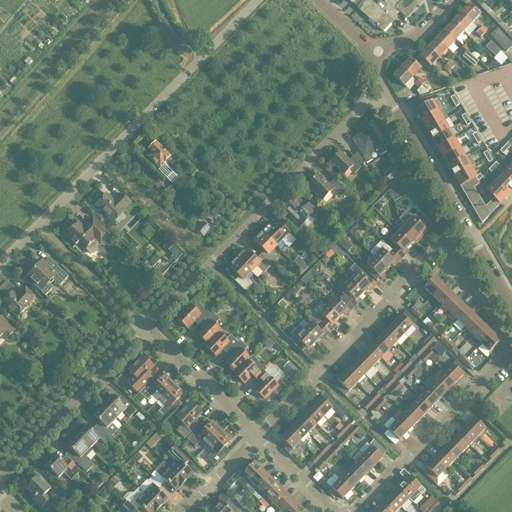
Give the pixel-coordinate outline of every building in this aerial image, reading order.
[(355,0),(353,3),(360,10),(383,32),(392,22),(391,21),(396,16),(386,7),(391,2),(388,0),(386,0),(383,4),(386,7),(382,11),(370,0),(355,0)] [(388,0),(391,2),(386,7),(396,16),(400,12),(406,18),(422,0),(388,0)] [(483,3),(479,6),(488,16),(492,12),(489,8),(492,5),(492,2),(490,0),(485,0),(483,3)] [(461,13),(472,23),(480,14),(469,4),(461,13)] [(492,12),(488,16),(497,25),(501,22),(492,12)] [(472,23),(461,13),(453,22),(464,32),(472,23)] [(453,22),(445,30),(455,41),(464,32),(453,22)] [(510,31),(501,22),(497,25),(507,35),(510,31)] [(484,35),(480,31),(479,31),(476,28),(473,31),(476,33),(476,34),(481,38),(484,35)] [(511,43),(497,29),(490,36),(506,52),(511,46),(511,43)] [(445,30),(437,39),(447,49),(455,41),(445,30)] [(447,49),(437,39),(428,48),(439,58),(447,49)] [(491,42),(485,48),(496,57),(500,52),(491,42)] [(439,58),(428,48),(420,57),(431,67),(439,58)] [(467,52),(463,48),(459,51),(464,55),(462,57),(474,67),(479,61),(468,52),(467,52)] [(402,67),(413,77),(421,69),(410,59),(402,67)] [(413,77),(402,67),(393,77),(404,87),(413,77)] [(422,86),(417,81),(414,86),(419,90),(422,86)] [(428,105),(425,99),(413,103),(417,111),(428,105)] [(436,100),(416,112),(421,121),(438,111),(438,112),(442,109),(436,100)] [(438,111),(421,121),(427,130),(443,121),(438,112),(438,111)] [(443,121),(427,130),(432,140),(449,130),(443,121)] [(353,157),(363,166),(366,162),(367,163),(372,160),(369,155),(375,151),(378,156),(386,152),(381,143),(380,143),(371,129),(352,140),(359,151),(353,157)] [(449,130),(432,140),(438,149),(454,139),(449,130)] [(454,139),(438,149),(443,159),(460,149),(454,139)] [(153,153),(148,157),(168,177),(166,178),(173,185),(179,178),(164,163),(169,157),(156,144),(150,150),(153,153)] [(460,149),(443,159),(449,168),(465,158),(460,149)] [(363,166),(353,157),(349,161),(340,152),(330,163),(344,176),(349,170),(354,175),(363,166)] [(465,158),(449,168),(454,177),(471,168),(475,166),(469,155),(465,158)] [(396,176),(399,173),(392,167),(389,170),(396,176)] [(471,168),(454,177),(460,187),(475,177),(476,178),(476,177),(471,168)] [(511,170),(509,168),(501,176),(511,185),(511,170)] [(318,175),(307,186),(322,201),(329,194),(334,199),(337,196),(339,198),(345,192),(333,180),(328,185),(318,175)] [(511,185),(501,176),(494,183),(508,197),(511,192),(511,185)] [(475,177),(460,187),(471,205),(481,200),(474,188),(480,185),(478,182),(476,178),(475,177)] [(494,183),(486,191),(494,199),(494,198),(500,204),(508,197),(494,183)] [(391,198),(403,191),(400,185),(388,192),(391,198)] [(158,187),(154,191),(159,196),(160,197),(164,193),(158,187)] [(403,191),(391,198),(394,202),(406,196),(403,191)] [(420,201),(414,191),(407,195),(413,205),(420,201)] [(107,195),(96,206),(114,223),(125,212),(123,211),(131,203),(121,194),(114,201),(107,195)] [(481,200),(471,205),(482,224),(500,204),(494,198),(494,199),(485,207),(481,200)] [(294,200),(283,211),(294,221),(291,224),(297,231),(311,217),(313,219),(321,210),(312,201),(304,210),(294,200)] [(408,212),(400,220),(406,225),(421,240),(423,238),(420,236),(426,230),(423,227),(428,221),(419,212),(413,218),(408,212)] [(78,223),(66,236),(83,253),(86,250),(88,253),(90,254),(91,254),(92,255),(94,254),(96,254),(97,252),(98,251),(98,250),(98,248),(97,247),(96,246),(98,244),(101,246),(111,236),(93,219),(83,228),(78,223)] [(202,221),(195,228),(204,237),(211,230),(202,221)] [(270,224),(261,232),(276,247),(281,241),(288,248),(296,241),(277,223),(273,227),(270,224)] [(406,225),(398,233),(411,245),(416,239),(419,242),(421,240),(406,225)] [(353,227),(349,232),(351,234),(353,236),(357,232),(353,227)] [(394,229),(386,237),(391,241),(396,246),(392,250),(402,260),(408,254),(405,251),(411,245),(398,233),(394,229)] [(276,247),(261,232),(253,241),(264,252),(260,256),(271,267),(278,259),(271,252),(276,247)] [(342,239),(338,243),(348,252),(352,248),(342,239)] [(382,241),(370,253),(374,258),(375,257),(388,269),(393,264),(395,267),(402,260),(392,250),(382,241)] [(173,246),(168,251),(173,256),(171,258),(175,262),(183,255),(173,246)] [(335,246),(331,250),(341,260),(345,255),(335,246)] [(244,249),(236,258),(251,272),(256,268),(263,274),(271,267),(260,256),(256,260),(244,249)] [(300,268),(305,263),(299,256),(294,261),(300,268)] [(374,258),(364,268),(376,280),(379,277),(382,280),(384,278),(382,276),(388,269),(375,257),(374,258)] [(42,261),(27,277),(35,284),(34,286),(45,297),(53,288),(48,284),(52,280),(59,287),(68,277),(49,258),(44,263),(42,261)] [(251,272),(236,258),(227,266),(239,277),(234,282),(245,293),(250,288),(253,285),(246,278),(251,272)] [(369,289),(371,291),(376,286),(358,268),(355,265),(350,269),(353,272),(347,278),(351,282),(364,294),(369,289)] [(302,280),(308,285),(319,273),(313,267),(302,280)] [(432,297),(443,285),(435,277),(424,288),(432,297)] [(351,282),(339,294),(354,309),(361,302),(358,299),(364,294),(351,282)] [(443,285),(432,297),(441,305),(451,293),(443,285)] [(12,293),(2,303),(17,318),(27,308),(26,307),(35,298),(26,289),(17,298),(12,293)] [(460,301),(451,293),(441,305),(449,313),(460,301)] [(354,309),(339,294),(334,298),(327,306),(340,318),(345,313),(348,315),(354,309)] [(282,300),(281,301),(278,305),(283,310),(287,305),(282,300)] [(468,309),(460,301),(449,313),(457,321),(468,309)] [(210,316),(209,315),(202,308),(197,313),(191,306),(177,320),(188,330),(196,321),(201,326),(203,323),(203,324),(203,323),(210,316)] [(319,314),(315,319),(330,333),(337,327),(334,324),(340,318),(327,306),(319,314)] [(414,315),(418,312),(413,307),(410,311),(414,315)] [(476,317),(468,309),(457,321),(465,329),(476,317)] [(203,323),(203,324),(207,327),(198,336),(208,346),(220,334),(219,334),(222,332),(215,325),(219,320),(214,315),(216,314),(213,311),(209,315),(210,316),(203,323)] [(394,324),(405,335),(413,327),(402,316),(394,324)] [(484,325),(476,317),(465,329),(473,337),(484,325)] [(330,333),(315,319),(303,331),(316,343),(322,337),(324,340),(330,333)] [(0,335),(5,341),(14,331),(4,321),(0,324),(0,335)] [(277,321),(274,324),(280,330),(283,327),(277,321)] [(431,331),(434,327),(430,323),(426,327),(431,331)] [(405,335),(394,324),(386,332),(397,343),(405,335)] [(484,325),(473,337),(482,344),(492,333),(484,325)] [(316,343),(303,331),(303,332),(298,327),(291,334),(293,336),(289,340),(297,348),(307,358),(313,351),(311,349),(316,343)] [(434,327),(431,331),(435,335),(439,332),(434,327)] [(386,332),(378,341),(389,351),(397,343),(386,332)] [(501,342),(492,333),(482,344),(490,352),(486,356),(490,359),(497,352),(493,349),(501,342)] [(208,346),(206,348),(216,357),(225,348),(230,353),(232,351),(231,350),(239,343),(238,342),(240,340),(238,337),(235,340),(231,336),(226,341),(220,334),(208,346)] [(431,337),(419,349),(423,353),(427,348),(435,341),(431,337)] [(447,347),(451,343),(446,339),(442,343),(447,347)] [(231,350),(232,351),(235,354),(226,364),(236,373),(234,375),(236,373),(237,373),(248,361),(250,359),(243,352),(248,348),(240,340),(238,342),(239,343),(231,350)] [(389,351),(378,341),(370,349),(381,360),(389,351)] [(30,346),(25,342),(21,346),(26,350),(30,346)] [(459,351),(451,343),(447,347),(455,355),(459,351)] [(437,344),(433,349),(441,357),(446,353),(437,344)] [(381,360),(370,349),(362,357),(373,368),(381,360)] [(423,353),(419,349),(415,354),(419,357),(423,353)] [(459,351),(455,355),(463,363),(467,359),(469,357),(465,353),(462,355),(461,353),(462,352),(460,350),(459,351)] [(429,359),(425,355),(421,360),(425,363),(429,359)] [(362,357),(354,365),(365,376),(373,368),(362,357)] [(135,378),(128,385),(137,394),(147,383),(142,379),(153,368),(142,358),(129,372),(135,378)] [(255,368),(248,361),(237,373),(236,373),(234,375),(244,385),(253,376),(258,380),(260,378),(266,371),(266,370),(271,365),(266,361),(261,366),(259,363),(255,368)] [(403,365),(407,369),(411,365),(407,361),(403,365)] [(417,364),(409,372),(413,375),(417,371),(417,370),(420,367),(417,364)] [(260,378),(264,382),(255,391),(265,401),(278,387),(271,380),(279,373),(271,365),(266,370),(266,371),(260,378)] [(365,376),(354,365),(346,373),(357,384),(365,376)] [(407,369),(403,365),(399,370),(403,374),(407,369)] [(444,373),(455,384),(463,376),(452,365),(444,373)] [(294,368),(289,372),(294,377),(299,373),(294,368)] [(357,384),(346,373),(338,382),(349,393),(357,384)] [(444,373),(436,382),(447,392),(455,384),(444,373)] [(159,400),(174,385),(165,376),(154,387),(150,383),(140,394),(132,401),(135,403),(142,396),(147,401),(154,395),(159,400)] [(392,377),(388,382),(391,386),(396,381),(392,377)] [(391,386),(388,382),(387,382),(384,379),(380,384),(387,390),(391,386)] [(436,382),(428,390),(439,401),(447,392),(436,382)] [(398,383),(393,388),(397,392),(401,387),(398,383)] [(174,385),(159,400),(165,406),(158,412),(166,420),(177,409),(172,405),(183,394),(174,385)] [(397,392),(393,388),(389,392),(393,396),(397,392)] [(428,390),(420,398),(431,409),(439,401),(428,390)] [(376,394),(371,398),(375,402),(380,398),(376,394)] [(103,406),(117,419),(123,412),(130,419),(137,411),(128,403),(124,407),(114,397),(108,403),(107,402),(103,406)] [(375,402),(371,398),(363,407),(367,411),(375,402)] [(431,409),(420,398),(412,406),(423,417),(431,409)] [(322,399),(313,407),(325,418),(332,411),(332,410),(333,410),(332,409),(322,399)] [(183,424),(176,432),(184,440),(195,429),(199,425),(195,421),(201,414),(190,404),(177,418),(183,424)] [(381,408),(377,404),(373,409),(377,412),(381,408)] [(332,410),(332,411),(342,420),(347,415),(336,405),(332,409),(333,410),(332,410)] [(117,419),(103,406),(100,409),(101,410),(94,417),(105,427),(101,431),(109,439),(118,430),(112,424),(117,419)] [(412,406),(404,414),(415,425),(423,417),(412,406)] [(313,407),(305,415),(317,426),(325,418),(313,407)] [(138,413),(136,416),(142,422),(145,419),(138,413)] [(415,425),(404,414),(396,423),(407,433),(415,425)] [(305,415),(297,423),(309,434),(317,426),(305,415)] [(475,419),(466,428),(477,438),(486,430),(475,419)] [(207,447),(222,432),(212,423),(202,433),(198,429),(187,440),(195,448),(201,441),(207,447)] [(297,423),(289,431),(301,442),(309,434),(297,423)] [(348,423),(339,432),(342,436),(351,427),(348,423)] [(407,433),(396,423),(388,431),(399,442),(407,433)] [(356,426),(352,431),(356,434),(361,440),(366,435),(356,426)] [(109,439),(101,431),(96,435),(87,427),(81,433),(80,432),(77,436),(90,449),(91,449),(90,449),(99,440),(104,444),(109,439)] [(477,438),(466,428),(458,436),(470,447),(477,438)] [(289,431),(281,440),(288,446),(293,451),(288,455),(294,460),(306,448),(301,442),(289,431)] [(159,432),(154,437),(159,441),(163,437),(159,432)] [(222,432),(207,447),(213,452),(206,459),(214,467),(225,455),(221,451),(231,441),(222,432)] [(342,436),(339,432),(334,436),(338,440),(342,436)] [(349,433),(345,438),(348,441),(353,437),(349,433)] [(90,449),(77,436),(73,439),(74,440),(68,447),(80,458),(75,463),(86,474),(95,465),(87,457),(93,451),(91,449),(90,449)] [(458,436),(451,444),(462,455),(470,447),(458,436)] [(348,441),(345,438),(340,442),(341,443),(337,446),(340,449),(343,445),(344,446),(348,441)] [(327,444),(323,448),(327,452),(331,448),(327,444)] [(462,455),(451,444),(443,452),(454,463),(462,455)] [(288,446),(284,451),(288,455),(293,451),(288,446)] [(333,449),(329,454),(333,458),(340,450),(340,449),(337,446),(334,450),(333,449)] [(169,468),(184,484),(189,479),(188,478),(191,474),(182,465),(186,460),(174,448),(167,455),(174,462),(169,468)] [(323,448),(315,457),(319,460),(322,456),(323,457),(327,452),(323,448)] [(364,456),(375,467),(383,459),(372,448),(364,456)] [(492,452),(495,456),(500,451),(496,448),(492,452)] [(454,463),(443,452),(435,460),(446,471),(454,463)] [(142,457),(138,453),(134,458),(138,462),(142,457)] [(329,454),(321,462),(325,466),(333,458),(329,454)] [(48,461),(44,466),(46,468),(47,467),(59,479),(63,474),(71,482),(81,472),(69,461),(65,465),(56,456),(49,462),(48,461)] [(364,456),(356,465),(367,475),(375,467),(364,456)] [(319,460),(315,457),(307,465),(311,469),(319,460)] [(253,464),(249,460),(231,479),(235,483),(243,475),(250,482),(261,470),(254,463),(253,464)] [(446,471),(435,460),(427,469),(438,479),(446,471)] [(325,466),(321,462),(313,471),(316,474),(312,479),(316,482),(320,477),(317,474),(325,466)] [(476,469),(480,472),(484,468),(480,464),(476,469)] [(367,475),(356,465),(348,473),(359,484),(367,475)] [(184,484),(169,468),(161,476),(156,471),(151,476),(152,478),(153,477),(161,486),(165,482),(174,491),(178,487),(180,489),(184,484)] [(480,472),(476,469),(472,473),(475,477),(480,472)] [(261,470),(250,482),(247,486),(254,493),(269,477),(261,470)] [(348,473),(340,481),(351,492),(359,484),(348,473)] [(37,477),(26,489),(34,497),(31,500),(40,509),(48,499),(44,495),(50,489),(37,477)] [(147,480),(138,489),(159,509),(164,505),(162,503),(166,500),(157,491),(161,486),(153,477),(152,478),(149,481),(147,480)] [(276,484),(269,477),(254,493),(261,500),(276,484)] [(410,477),(398,489),(409,500),(413,503),(421,495),(420,494),(424,490),(410,477)] [(460,485),(464,489),(471,481),(467,477),(460,485)] [(118,482),(114,478),(108,484),(112,488),(118,482)] [(228,481),(224,485),(229,490),(233,486),(228,481)] [(351,492),(340,481),(332,489),(337,494),(343,500),(351,492)] [(276,484),(261,500),(268,507),(272,504),(283,492),(276,484)] [(464,489),(460,485),(456,489),(460,493),(464,489)] [(56,486),(52,491),(63,501),(67,496),(56,486)] [(156,511),(159,509),(138,489),(133,494),(128,494),(123,499),(128,503),(136,511),(140,508),(143,511),(156,511)] [(331,489),(327,493),(333,498),(337,494),(332,489),(331,489)] [(409,500),(398,489),(390,497),(401,508),(409,500)] [(290,499),(283,492),(272,504),(279,510),(290,499)] [(390,497),(382,506),(388,511),(397,511),(401,508),(390,497)] [(439,505),(432,498),(420,511),(432,511),(438,506),(439,505)] [(290,499),(279,510),(280,511),(291,511),(298,506),(290,499)] [(221,503),(215,510),(216,511),(239,511),(228,501),(224,505),(221,503)] [(127,511),(126,511),(135,511),(136,511),(128,503),(123,508),(127,511)]
